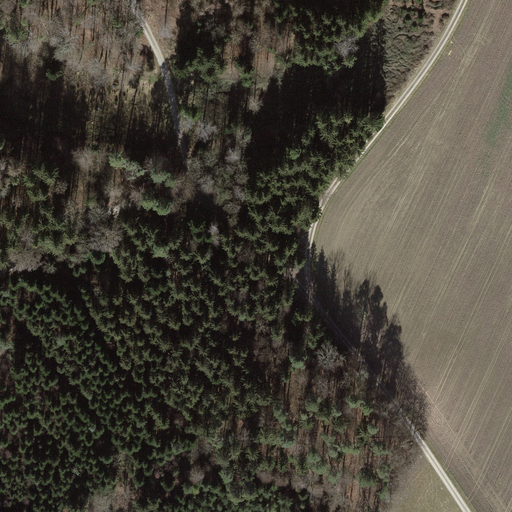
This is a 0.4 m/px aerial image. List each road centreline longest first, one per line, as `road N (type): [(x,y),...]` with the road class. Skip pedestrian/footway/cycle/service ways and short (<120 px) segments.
road 1 (track): [(0,268),(110,213),(194,186),(305,288)]
road 2 (track): [(305,288),(312,228),(326,194),(432,59),(463,0)]
road 3 (track): [(305,288),(469,511)]
road 4 (track): [(194,186),(170,79),(129,0)]
